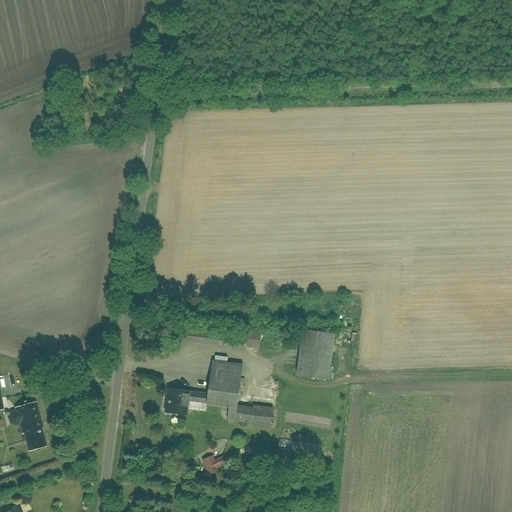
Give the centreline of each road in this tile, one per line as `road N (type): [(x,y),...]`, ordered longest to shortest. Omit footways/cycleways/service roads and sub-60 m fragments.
road 1 (unclassified): [(167,0),(101,511)]
road 2 (track): [(155,93),(511,82)]
